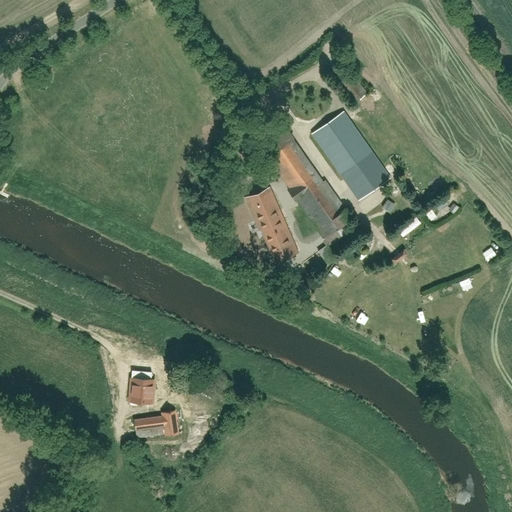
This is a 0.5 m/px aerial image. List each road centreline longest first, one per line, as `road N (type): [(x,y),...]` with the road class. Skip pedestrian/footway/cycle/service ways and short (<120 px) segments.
road 1 (unknown): [(249,117),(335,293)]
road 2 (residential): [(117,0),(20,62),(0,91)]
